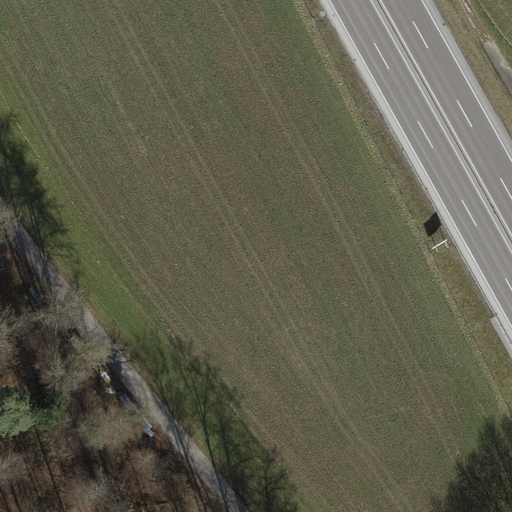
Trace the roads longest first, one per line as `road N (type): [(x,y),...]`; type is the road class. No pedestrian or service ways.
road 1 (unclassified): [(241,511),(0,203)]
road 2 (motorway): [(349,0),(511,290)]
road 3 (motorway): [(511,196),(402,0)]
